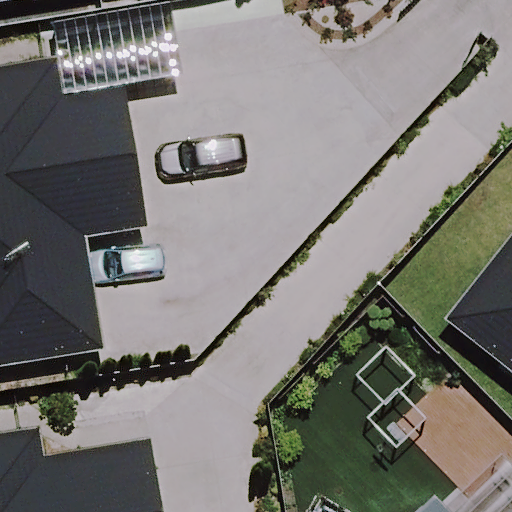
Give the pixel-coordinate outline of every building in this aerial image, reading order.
[(0,0),(0,17),(106,0),(0,0)] [(132,245),(102,64),(0,80),(0,379),(84,366),(66,256),(132,245)] [(511,226),(502,236),(421,316),(511,408),(511,226)] [(31,469),(30,453),(0,455),(0,511),(133,511),(129,460),(31,469)] [(511,511),(511,502),(484,472),(440,511),(511,511)]
